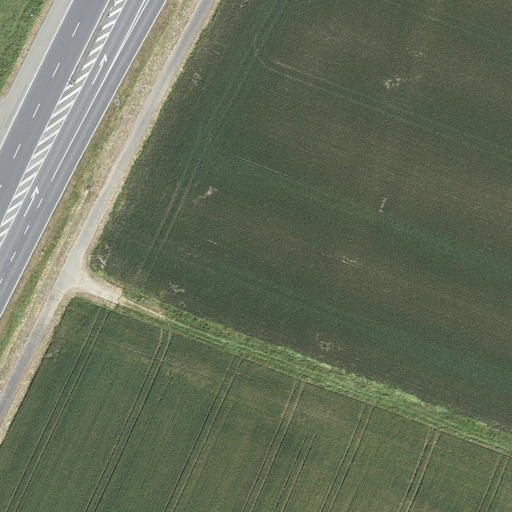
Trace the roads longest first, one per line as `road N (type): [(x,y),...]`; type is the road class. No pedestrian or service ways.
road 1 (unclassified): [(211,0),(67,278)]
road 2 (primary): [(0,272),(112,61)]
road 3 (primary): [(91,0),(0,190)]
road 4 (unclassified): [(67,278),(0,419)]
